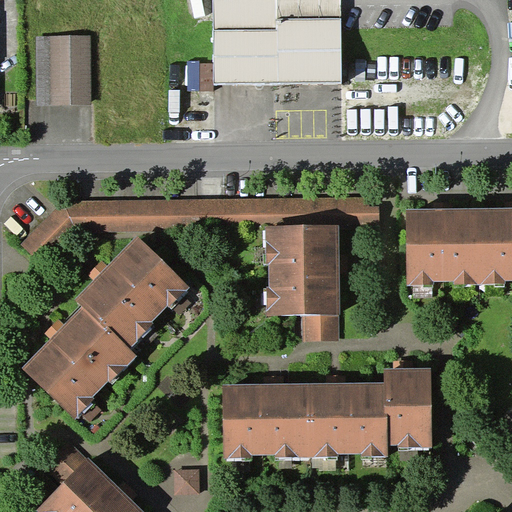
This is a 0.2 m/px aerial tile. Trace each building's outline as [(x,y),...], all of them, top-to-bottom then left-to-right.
[(341,1),(216,3),(217,87),(342,85),(341,1)] [(53,101),(52,37),(36,38),(37,101),(53,101)] [(89,37),(52,37),(53,101),(90,100),(89,37)] [(40,259),(68,232),(266,229),(340,227),(382,227),(381,195),(63,200),(22,240),(40,259)] [(511,203),(414,206),(416,272),(511,269),(511,203)] [(340,227),(266,229),(267,314),(303,313),(338,313),(342,313),(340,227)] [(184,279),(137,233),(83,289),(91,296),(30,359),(78,405),(132,350),(123,341),(184,279)] [(338,313),(303,313),(303,340),(339,339),(338,313)] [(392,381),(229,380),(229,446),(386,446),(386,434),(430,434),(430,364),(392,364),(392,381)] [(131,511),(140,503),(89,455),(44,502),(54,511),(131,511)] [(199,468),(173,468),(173,494),(199,494),(199,468)]
